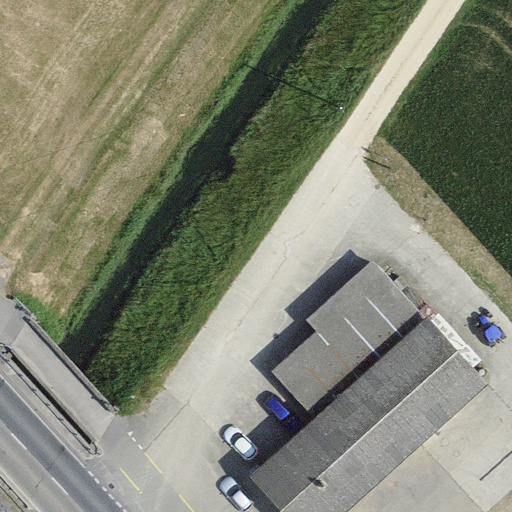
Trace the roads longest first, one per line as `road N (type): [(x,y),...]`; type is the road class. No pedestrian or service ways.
road 1 (track): [(451,0),(329,178)]
road 2 (secondary): [(84,511),(0,419)]
